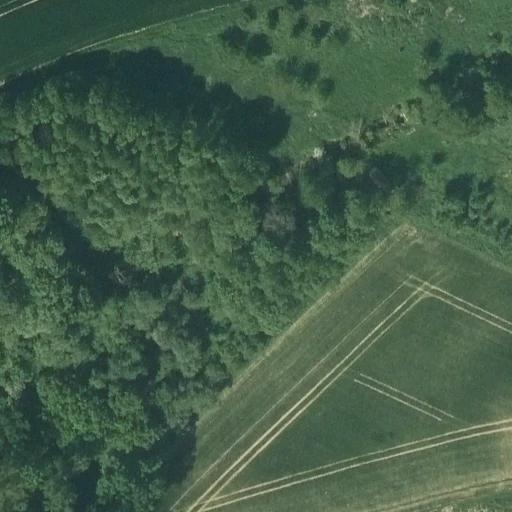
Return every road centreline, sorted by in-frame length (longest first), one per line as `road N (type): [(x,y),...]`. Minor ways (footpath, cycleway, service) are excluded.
road 1 (track): [(106,511),(185,426),(411,216),(511,264)]
road 2 (track): [(0,92),(179,19),(268,0)]
